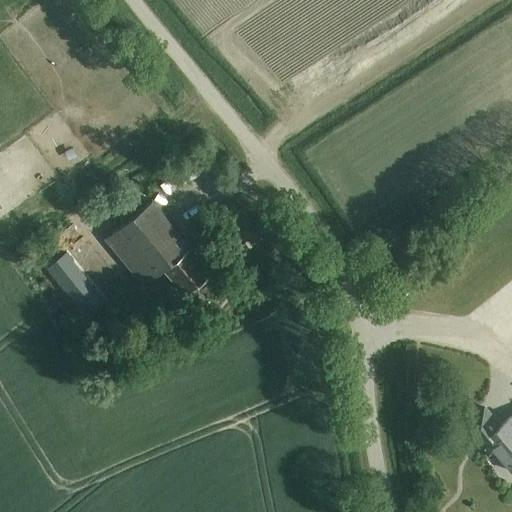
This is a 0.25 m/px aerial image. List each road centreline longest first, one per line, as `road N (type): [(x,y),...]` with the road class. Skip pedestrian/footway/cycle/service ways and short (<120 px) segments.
road 1 (unclassified): [(391,511),(352,311),(310,216),(134,0)]
road 2 (unknown): [(358,353),(409,335),(491,334)]
